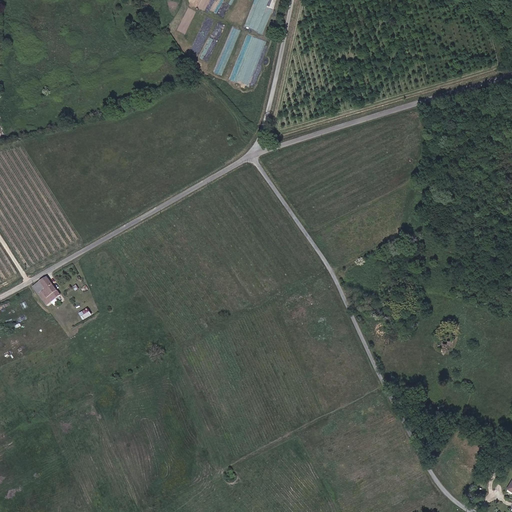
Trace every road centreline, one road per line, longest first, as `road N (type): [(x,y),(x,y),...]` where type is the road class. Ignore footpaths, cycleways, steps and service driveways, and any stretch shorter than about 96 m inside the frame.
road 1 (unclassified): [(254,154),(333,270),(435,476),(471,511)]
road 2 (unclassified): [(254,154),(0,299)]
road 3 (unclassified): [(511,74),(260,152)]
road 4 (unclassified): [(260,152),(294,0)]
